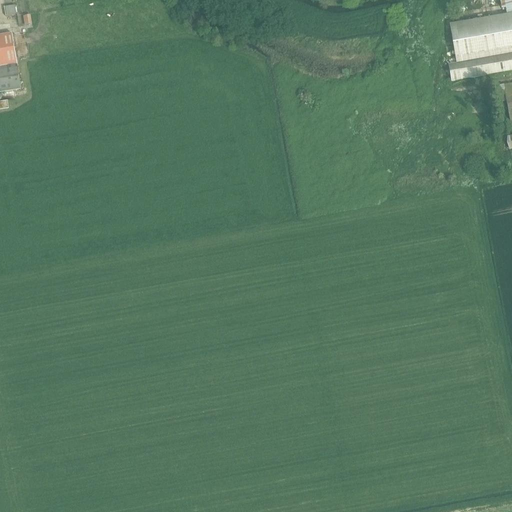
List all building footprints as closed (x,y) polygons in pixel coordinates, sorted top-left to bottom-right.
[(511,0),(501,0),(503,10),(506,9),(507,15),(449,25),(456,64),(449,65),(452,82),(511,71),(511,0)] [(6,16),(17,15),(15,6),(5,7),(6,16)] [(29,16),(22,17),(23,27),(30,26),(29,16)] [(12,34),(0,35),(0,92),(21,89),(12,34)] [(497,103),(507,102),(511,126),(511,125),(511,84),(504,86),(494,88),(497,103)]
